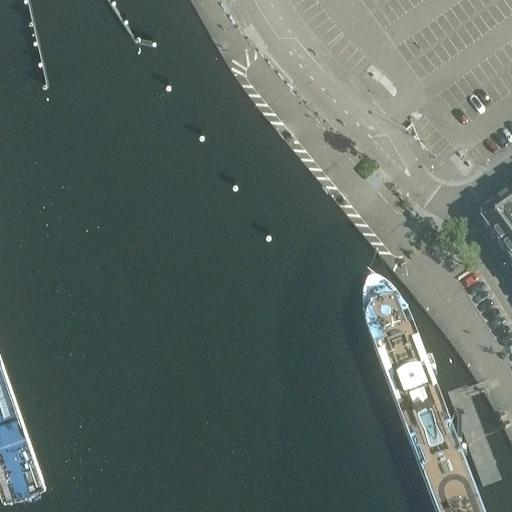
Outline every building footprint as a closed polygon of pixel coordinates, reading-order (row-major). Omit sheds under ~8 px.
[(325,18),(312,0),(301,0),(319,23),(325,18)] [(359,75),(375,60),(338,21),(322,37),(359,75)] [(368,173),(365,176),(374,185),(377,183),(382,178),(381,177),(374,170),(373,169),(368,173)] [(496,213),(511,234),(511,201),(506,206),(504,206),(499,209),(498,212),(496,213)] [(511,234),(496,213),(486,220),(485,226),(511,263),(511,234)]
